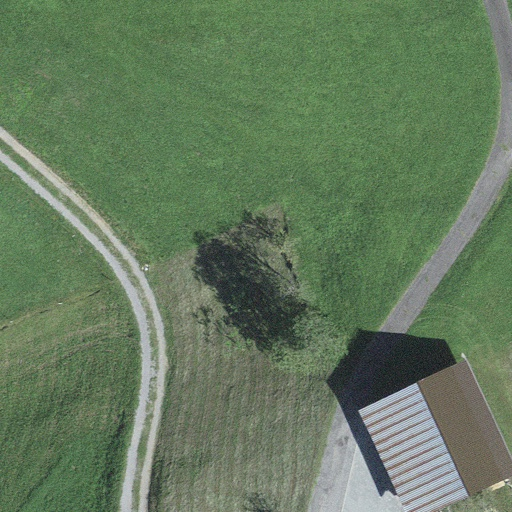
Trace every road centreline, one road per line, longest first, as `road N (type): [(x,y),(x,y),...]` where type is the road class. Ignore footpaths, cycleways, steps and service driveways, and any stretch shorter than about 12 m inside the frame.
road 1 (track): [(343,423),(376,358),(480,204),(503,153),(511,70),(494,0)]
road 2 (track): [(0,148),(111,249),(136,290),(152,378),(131,511)]
